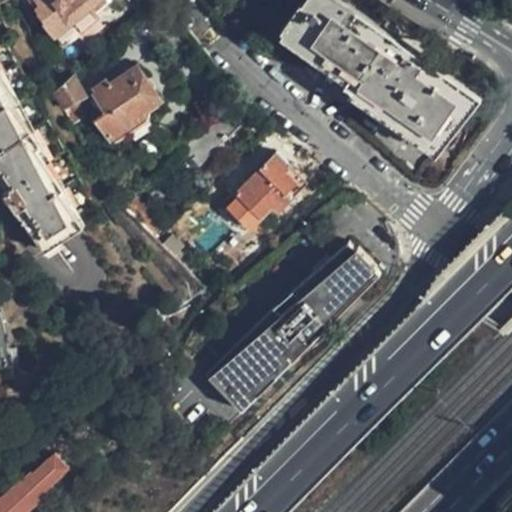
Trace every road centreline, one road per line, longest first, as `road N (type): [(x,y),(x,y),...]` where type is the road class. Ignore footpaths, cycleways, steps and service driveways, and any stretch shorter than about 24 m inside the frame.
road 1 (trunk): [(435,233),(389,315),(190,511)]
road 2 (trunk): [(511,254),(259,511)]
road 3 (residential): [(185,0),(229,51),(435,233)]
